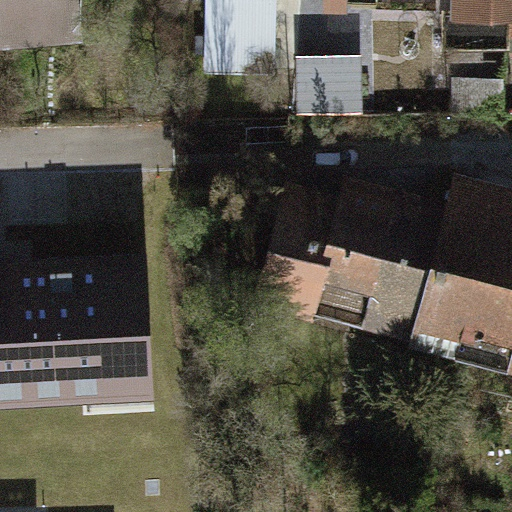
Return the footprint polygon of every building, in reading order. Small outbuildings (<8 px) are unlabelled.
[(0,0),(0,59),(107,54),(104,0),(0,0)] [(208,0),(209,66),(283,66),(283,0),(208,0)] [(511,0),(326,0),(327,19),(384,19),(384,0),(453,0),(453,8),(511,7),(511,0)] [(511,180),(461,168),(453,199),(348,172),(341,199),(297,187),(271,288),(511,350),(511,180)] [(0,391),(151,383),(144,260),(0,268),(0,391)]
